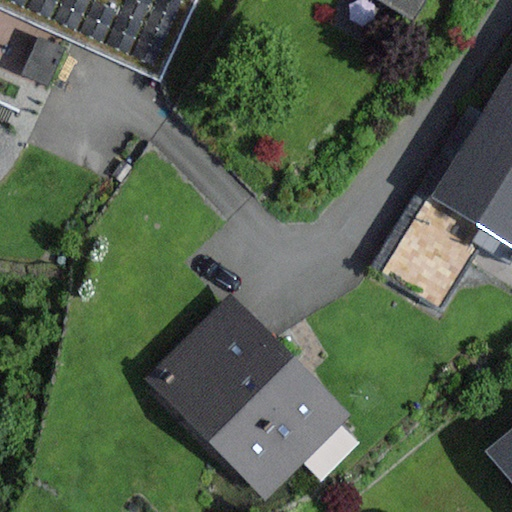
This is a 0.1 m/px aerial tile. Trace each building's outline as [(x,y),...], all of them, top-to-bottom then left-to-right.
[(201,0),(0,0),(0,7),(172,78),(203,1),(201,0)] [(395,0),(421,15),(430,0),(395,0)] [(511,82),(393,271),(450,307),(481,259),(511,279),(511,82)] [(236,300),(156,379),(271,494),(351,415),(236,300)] [(511,442),(499,453),(511,468),(511,442)]
